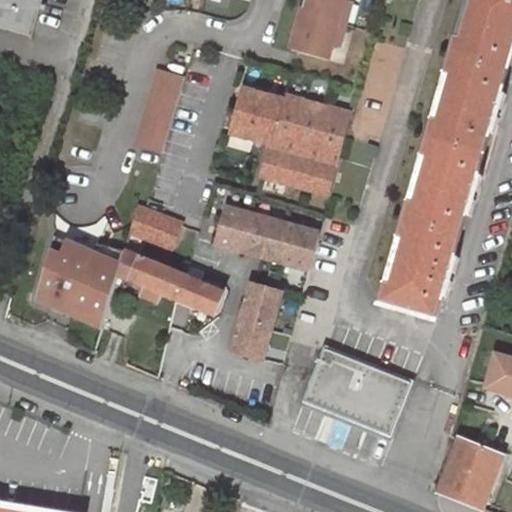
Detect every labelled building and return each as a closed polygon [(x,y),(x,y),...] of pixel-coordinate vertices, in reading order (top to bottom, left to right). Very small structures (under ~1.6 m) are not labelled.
[(41,0),(0,0),(0,28),(31,37),(41,0)] [(304,0),(290,50),(327,61),(331,45),(337,47),(344,24),(338,22),(344,0),(304,0)] [(345,0),(344,0),(338,22),(344,24),(350,2),(345,0)] [(511,0),(471,0),(460,40),(455,39),(445,75),(450,77),(438,121),(432,120),(421,156),(428,159),(416,202),(409,200),(399,238),(405,239),(392,284),(386,283),(380,305),(437,320),(443,297),(447,280),(450,281),(452,274),(450,273),(454,259),(467,215),(471,200),(473,200),(475,192),(473,192),(478,177),(490,134),(494,118),(496,119),(498,111),(496,111),(501,94),(511,54),(511,0)] [(466,0),(455,39),(460,40),(471,0),(466,0)] [(184,77),(158,69),(137,145),(162,153),(184,77)] [(445,75),(432,120),(438,121),(450,77),(445,75)] [(328,195),(349,114),(282,95),(280,101),(242,90),(230,135),(270,146),(262,177),(328,195)] [(506,96),(501,94),(496,111),(498,111),(501,112),(506,96)] [(499,120),(496,119),(494,118),(490,134),(495,135),(499,120)] [(421,156),(409,200),(416,202),(428,159),(421,156)] [(483,178),(478,177),(473,192),(475,192),(478,193),(483,178)] [(476,201),(473,200),(471,200),(467,215),(472,216),(476,201)] [(220,210),(209,207),(205,221),(216,224),(220,210)] [(181,225),(137,208),(131,231),(174,247),(181,225)] [(310,271),(319,236),(227,210),(217,244),(310,271)] [(118,274),(121,265),(94,253),(56,236),(38,299),(103,327),(118,274)] [(399,238),(386,283),(392,284),(405,239),(399,238)] [(94,253),(121,265),(124,251),(98,244),(94,253)] [(196,247),(185,244),(183,252),(193,256),(196,247)] [(207,250),(196,247),(193,256),(204,259),(207,250)] [(185,277),(124,251),(121,265),(118,274),(146,286),(143,296),(160,304),(163,293),(178,299),(185,277)] [(460,260),(454,259),(450,273),(452,274),(455,275),(460,260)] [(203,285),(185,277),(178,299),(214,315),(223,294),(216,291),(218,287),(205,281),(203,285)] [(453,282),(450,281),(447,280),(443,297),(449,298),(453,282)] [(252,283),(233,351),(264,360),(283,292),(252,283)] [(412,384),(326,351),(304,403),(389,438),(412,384)] [(511,359),(494,355),(485,387),(511,394),(511,359)] [(441,493),(483,510),(503,457),(486,450),(489,442),(478,437),(474,446),(459,440),(441,493)]
